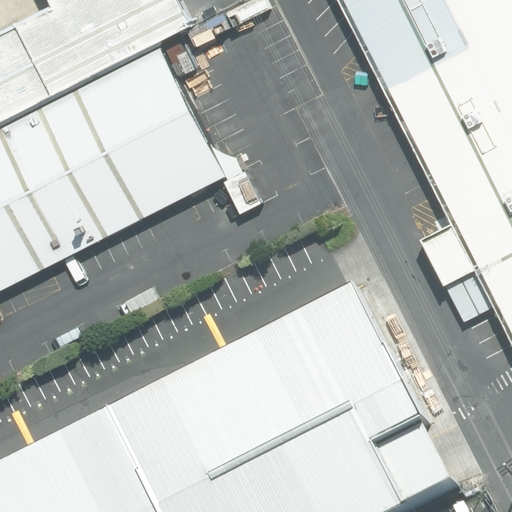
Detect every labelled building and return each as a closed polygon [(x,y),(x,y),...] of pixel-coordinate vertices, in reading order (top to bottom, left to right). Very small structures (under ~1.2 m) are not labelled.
[(19,31),(53,98),(160,46),(191,27),(177,0),(49,0),(56,11),(19,31)] [(511,0),(332,0),(511,346),(511,0)] [(0,125),(53,98),(19,31),(0,39),(0,125)] [(0,126),(0,293),(227,178),(160,46),(0,126)] [(343,296),(0,471),(0,511),(397,511),(370,458),(414,435),(343,296)]
